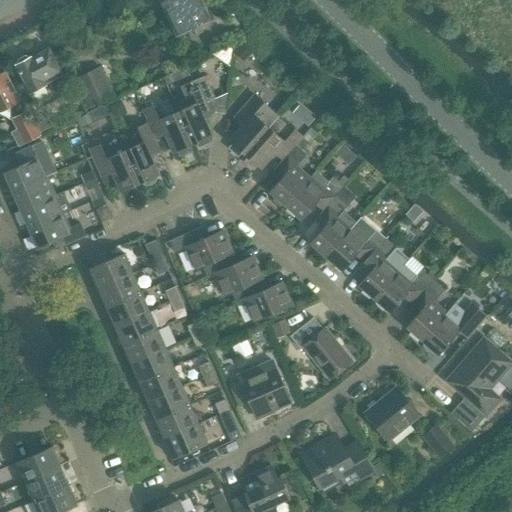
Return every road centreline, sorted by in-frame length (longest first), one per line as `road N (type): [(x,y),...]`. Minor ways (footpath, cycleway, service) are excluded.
road 1 (residential): [(397,352),(207,190),(20,275)]
road 2 (residential): [(118,505),(270,441),(397,352)]
road 3 (secondary): [(511,181),(324,0)]
road 4 (residential): [(67,409),(53,382),(34,372),(4,301),(20,275)]
